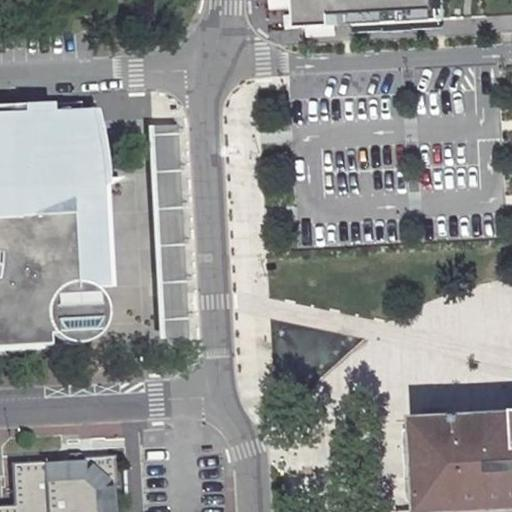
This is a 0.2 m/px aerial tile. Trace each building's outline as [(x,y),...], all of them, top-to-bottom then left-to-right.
[(308,0),(309,31),(346,30),(347,18),(447,14),(445,0),(308,0)] [(0,352),(52,350),(51,339),(57,339),(64,345),(70,347),(76,349),(87,348),(94,345),(101,340),(106,335),(110,325),(110,320),(109,310),(106,302),(103,298),(99,294),(91,290),(87,288),(79,287),(77,233),(80,230),(82,226),(84,216),(81,209),(76,203),(111,189),(112,186),(110,165),(107,141),(102,121),(98,106),(96,106),(98,114),(85,115),(85,107),(0,110),(0,352)] [(172,131),(139,133),(149,345),(181,344),(172,131)] [(511,412),(418,418),(420,451),(407,452),(409,481),(421,481),(423,510),(423,511),(452,511),(511,508),(511,412)] [(78,452),(61,454),(62,461),(5,464),(7,508),(0,508),(0,511),(111,511),(110,487),(115,487),(113,453),(79,457),(78,452)]
